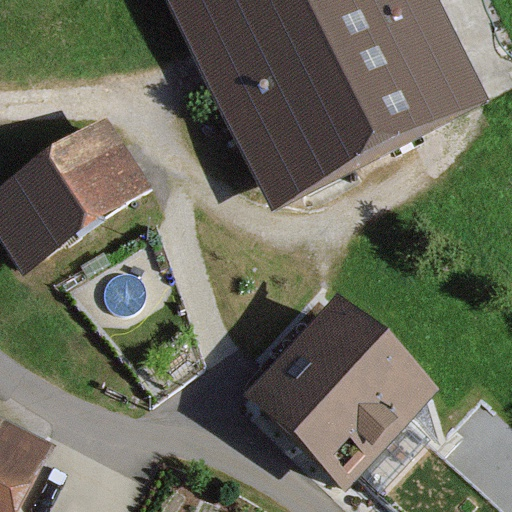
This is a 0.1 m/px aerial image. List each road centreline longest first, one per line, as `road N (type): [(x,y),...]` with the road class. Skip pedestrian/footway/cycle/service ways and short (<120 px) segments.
road 1 (unknown): [(0,102),(52,99),(131,110),(161,133),(183,189),(187,275),(214,324),(206,358),(145,446)]
road 2 (residential): [(0,375),(63,413),(215,464),(311,511)]
